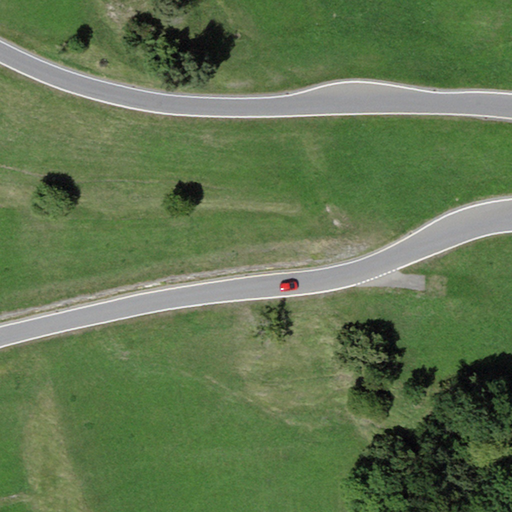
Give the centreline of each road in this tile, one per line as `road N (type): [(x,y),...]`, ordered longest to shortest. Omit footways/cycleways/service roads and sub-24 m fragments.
road 1 (tertiary): [(511,215),(345,276),(181,296),(0,336)]
road 2 (tertiary): [(0,52),(68,81),(155,102),(511,107)]
